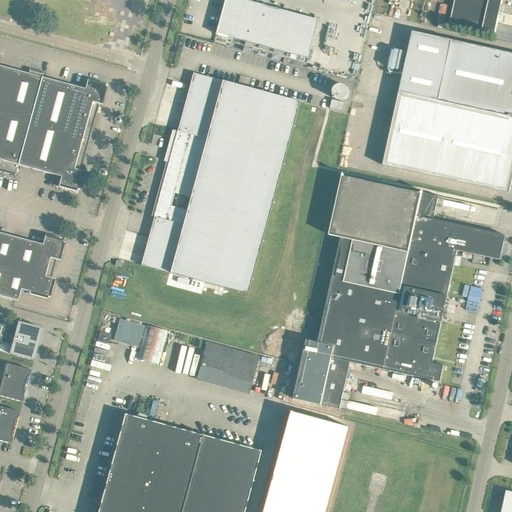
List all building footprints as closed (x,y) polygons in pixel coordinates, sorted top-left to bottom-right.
[(244,0),(224,0),(215,34),(270,49),(281,10),(244,0)] [(492,1),(488,0),(454,0),(450,24),(485,32),(492,1)] [(502,0),(488,0),(492,1),(485,32),(495,34),(502,0)] [(413,32),(399,93),(438,101),(509,117),(509,115),(511,115),(511,53),(452,41),(413,32)] [(0,107),(11,69),(0,66),(0,107)] [(30,121),(42,77),(44,72),(43,72),(43,73),(30,69),(30,68),(28,74),(11,69),(0,107),(0,160),(0,170),(4,172),(4,173),(9,174),(9,173),(15,175),(18,165),(30,121)] [(174,130),(151,216),(154,217),(141,265),(247,294),(299,102),(193,73),(177,131),(174,130)] [(106,93),(107,87),(105,86),(106,84),(87,79),(85,89),(42,77),(30,121),(89,137),(90,134),(91,134),(91,133),(90,132),(98,104),(102,105),(104,99),(106,93)] [(399,93),(383,166),(509,194),(511,181),(511,115),(509,115),(509,117),(438,101),(399,93)] [(333,100),(331,109),(343,112),(346,103),(333,100)] [(89,137),(30,121),(18,165),(61,177),(58,187),(77,192),(77,190),(79,190),(81,184),(83,178),(82,178),(84,172),(80,171),(87,142),(88,143),(89,141),(88,141),(89,137)] [(294,399),(321,405),(340,409),(350,362),(440,382),(444,365),(433,363),(458,251),(501,260),(501,259),(500,259),(505,237),(506,237),(506,236),(434,220),(439,196),(423,193),(423,191),(422,193),(421,193),(421,194),(344,177),(345,176),(343,176),(344,174),(343,174),(330,236),(342,238),(318,343),(307,340),(294,399)] [(63,249),(65,242),(63,242),(63,240),(45,235),(42,245),(0,233),(0,254),(53,269),(56,260),(60,261),(61,255),(62,255),(62,253),(63,250),(64,249),(63,249)] [(53,269),(0,254),(0,296),(18,301),(21,290),(29,292),(29,294),(47,299),(48,297),(50,298),(51,291),(52,292),(52,290),(53,286),(53,287),(54,285),(53,285),(55,279),(51,278),(53,269)] [(37,340),(41,332),(42,329),(18,322),(11,345),(2,342),(0,350),(9,353),(9,354),(34,360),(35,357),(34,357),(35,348),(37,340)] [(24,390),(25,384),(26,382),(30,374),(31,370),(6,364),(0,386),(0,396),(22,402),(23,398),(24,390)] [(13,431),(14,426),(15,424),(18,416),(19,416),(20,412),(0,406),(0,440),(11,444),(12,440),(13,431)] [(288,411),(261,511),(327,511),(351,428),(288,411)] [(97,511),(243,511),(260,451),(202,436),(124,415),(97,511)] [(511,511),(511,492),(507,491),(507,492),(502,511),(511,511)]
